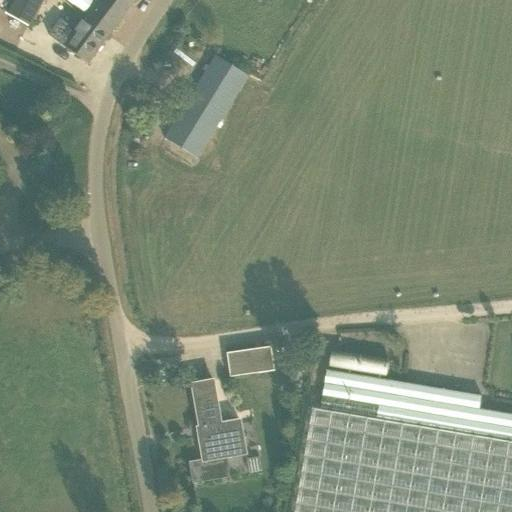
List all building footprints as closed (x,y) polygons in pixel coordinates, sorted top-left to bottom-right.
[(27,27),(35,12),(42,0),(15,0),(15,1),(7,15),(27,27)] [(134,0),(96,0),(84,17),(108,36),(134,0)] [(74,30),(62,46),(87,64),(108,36),(84,17),(74,9),(64,22),(74,30)] [(196,158),(246,76),(215,56),(164,139),(196,158)] [(270,348),(226,354),(229,378),(274,372),(270,348)] [(292,353),(293,373),(308,373),(307,353),(292,353)] [(511,511),(511,414),(480,409),(482,396),(328,370),(303,511),(511,511)] [(202,462),(245,454),(239,420),(221,423),(212,380),(190,384),(198,427),(196,428),(196,429),(198,428),(200,437),(200,439),(198,440),(202,462)] [(250,454),(257,453),(252,421),(244,422),(250,454)]
